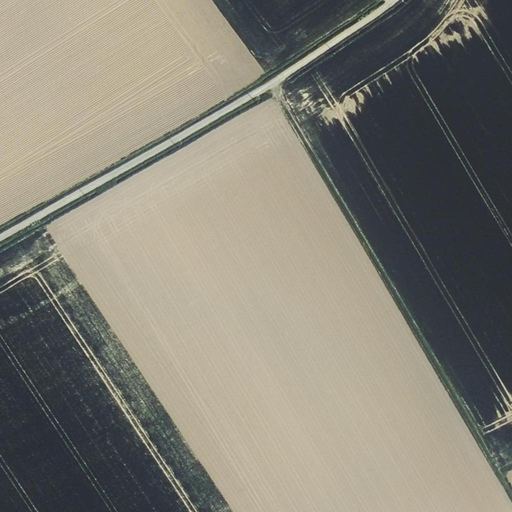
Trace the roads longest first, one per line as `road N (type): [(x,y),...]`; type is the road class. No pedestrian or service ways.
road 1 (track): [(253,95),(510,511)]
road 2 (unclassified): [(389,0),(253,95),(0,238)]
